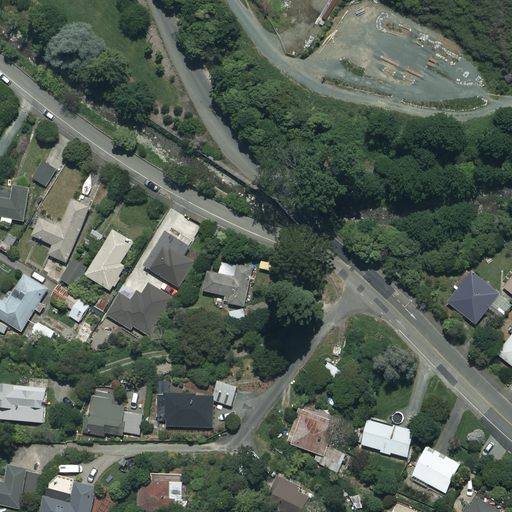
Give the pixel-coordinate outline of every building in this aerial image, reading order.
[(42,183),(35,192),(40,196),(60,172),(48,162),(36,178),(42,183)] [(30,223),(35,192),(17,189),(15,199),(0,197),(0,220),(1,220),(1,222),(5,222),(5,224),(17,226),(17,221),(30,223)] [(70,265),(95,209),(77,202),(65,230),(43,221),(35,238),(57,248),(53,257),(70,265)] [(139,245),(117,232),(89,277),(114,293),(129,267),(126,266),(139,245)] [(182,240),(169,232),(148,269),(151,271),(150,273),(168,283),(165,288),(176,294),(179,289),(183,291),(198,263),(189,258),(197,243),(185,236),(182,240)] [(20,240),(13,236),(5,251),(12,255),(20,240)] [(90,270),(76,261),(63,281),(74,288),(80,279),(85,282),(88,277),(86,276),(90,270)] [(249,309),(257,269),(241,266),(238,280),(212,274),(208,294),(228,299),(227,303),(233,304),(233,306),(249,309)] [(511,299),(511,298),(476,272),(473,276),(469,273),(456,289),(460,292),(450,305),(480,328),(493,309),(506,319),(511,310),(511,303),(510,302),(511,299)] [(0,319),(24,335),(54,290),(31,275),(17,296),(12,293),(5,304),(2,302),(0,305),(0,319)] [(153,339),(177,300),(152,285),(146,296),(139,292),(134,301),(125,295),(122,299),(120,298),(108,317),(132,331),(135,328),(153,339)] [(94,305),(61,286),(51,303),(68,313),(71,308),(76,311),(71,318),(82,324),(94,305)] [(283,298),(251,308),(253,318),(286,308),(283,298)] [(247,310),(232,312),(233,324),(248,323),(247,310)] [(511,344),(502,357),(511,365),(511,344)] [(346,372),(330,364),(324,376),(340,384),(346,372)] [(138,439),(149,386),(119,380),(117,388),(101,385),(95,417),(89,416),(86,434),(112,439),(113,434),(138,439)] [(186,389),(161,389),(160,421),(163,421),(163,423),(169,424),(169,429),(218,430),(218,403),(233,408),(240,389),(220,382),(215,397),(212,397),(212,389),(191,389),(191,394),(185,394),(186,389)] [(48,424),(50,389),(2,386),(1,413),(4,413),(3,421),(48,424)] [(358,425),(303,409),(291,446),(326,457),(323,467),(342,473),(358,425)] [(411,459),(418,433),(372,422),(366,447),(384,452),(383,454),(394,457),(395,455),(411,459)] [(465,467),(432,448),(416,477),(449,496),(465,467)] [(0,506),(20,511),(21,511),(32,471),(14,467),(9,487),(0,484),(0,506)] [(311,511),(319,498),(283,479),(275,495),(282,499),(275,511),(277,511),(311,511)] [(186,511),(187,485),(139,485),(139,511),(186,511)] [(94,511),(100,490),(81,486),(78,497),(49,490),(43,511),(94,511)] [(508,511),(510,511),(480,494),(474,506),(470,504),(465,511),(508,511)]
